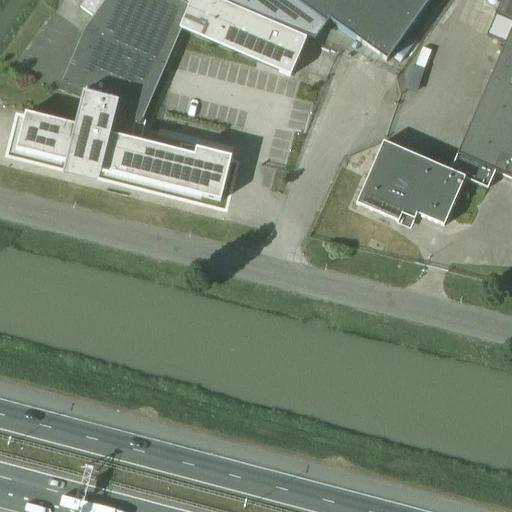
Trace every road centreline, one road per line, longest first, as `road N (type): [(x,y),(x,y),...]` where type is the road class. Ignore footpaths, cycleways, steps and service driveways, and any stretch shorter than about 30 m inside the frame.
road 1 (unclassified): [(511,335),(0,207)]
road 2 (unknown): [(273,276),(358,105),(369,98),(415,109),(440,102),(483,0)]
road 3 (motorway): [(356,511),(0,417)]
road 4 (motorway): [(0,478),(126,511)]
